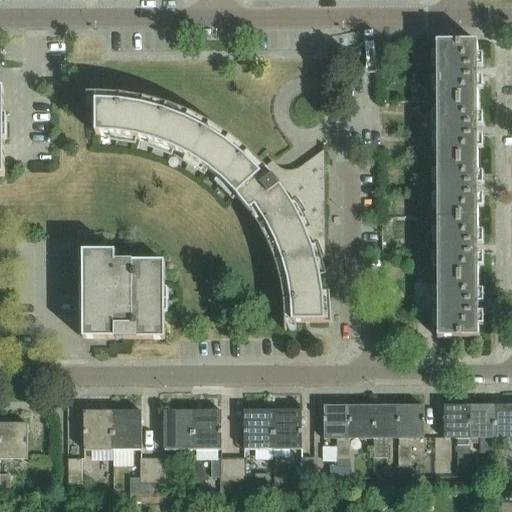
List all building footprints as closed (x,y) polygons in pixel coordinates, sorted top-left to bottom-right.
[(478,100),(478,85),(478,44),(436,44),(436,101),(478,100)] [(325,262),(325,178),(324,147),(323,147),(323,157),(283,186),(269,166),(264,169),(248,153),(231,140),(210,127),(190,116),(168,108),(144,101),(120,98),(87,97),(87,98),(96,98),(96,137),(118,138),(136,141),(155,146),(173,153),(176,155),(190,162),(206,172),(222,185),(237,200),(248,213),(259,230),(268,248),(275,265),(280,285),(283,304),(285,324),(285,333),(286,333),(286,324),(325,325),(324,299),(320,276),(317,264),(325,262)] [(436,161),(467,160),(478,160),(478,100),(436,101),(436,161)] [(478,220),(478,160),(467,160),(436,161),(437,220),(478,220)] [(437,281),(447,280),(478,280),(478,220),(437,220),(437,281)] [(83,342),(114,342),(165,341),(164,263),(116,263),(116,254),(83,254),(83,281),(83,288),(83,321),(83,342)] [(478,280),(447,280),(437,281),(437,339),(479,340),(478,280)] [(511,407),(494,408),(494,441),(511,440),(511,407)] [(350,447),(350,441),(350,408),(323,408),(323,441),(337,441),(337,447),(350,447)] [(350,441),(373,441),(374,408),(350,408),(350,441)] [(374,408),(373,441),(374,457),(388,457),(388,441),(399,441),(399,408),(374,408)] [(423,408),(399,408),(399,441),(399,448),(410,448),(411,441),(423,441),(423,408)] [(470,448),(470,441),(470,408),(443,408),(443,441),(457,441),(457,448),(470,448)] [(494,441),(494,408),(470,408),(470,441),(480,441),(480,456),(494,456),(494,441)] [(83,451),(112,451),(112,412),(83,412),(83,451)] [(112,412),(112,451),(141,451),(140,412),(112,412)] [(192,451),(192,412),(163,412),(163,451),(192,451)] [(220,412),(192,412),(192,451),(221,451),(220,412)] [(272,451),(271,412),(243,413),(243,451),(272,451)] [(271,412),(272,451),(301,451),(301,412),(271,412)] [(27,425),(0,424),(0,460),(27,461),(27,425)] [(350,458),(350,447),(337,447),(337,458),(350,458)] [(398,448),(399,457),(411,457),(411,448),(410,448),(399,448),(398,448)] [(470,448),(457,448),(457,457),(470,457),(470,448)] [(411,480),(411,457),(399,457),(399,469),(400,469),(400,480),(411,480)] [(470,479),(470,457),(457,457),(457,479),(470,479)] [(350,483),(350,458),(337,458),(337,468),(330,468),(330,483),(350,483)] [(212,460),(212,480),(220,480),(220,460),(212,460)] [(220,480),(220,485),(232,485),(232,460),(220,460),(220,480)] [(232,485),(246,485),(246,460),(232,460),(232,485)] [(68,461),(68,463),(68,486),(90,486),(90,461),(68,461)] [(151,501),(152,461),(140,461),(140,500),(140,502),(151,501)] [(152,461),(151,501),(153,501),(153,500),(166,499),(166,461),(152,461)] [(295,496),(314,496),(314,461),(300,461),(300,485),(295,485),(295,496)] [(10,477),(0,477),(0,490),(11,490),(10,477)]
